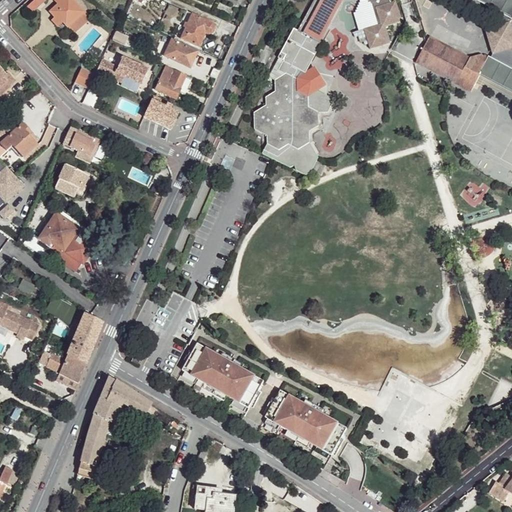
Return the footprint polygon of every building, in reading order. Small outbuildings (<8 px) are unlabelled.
[(39,0),(35,0),(28,6),(34,12),(43,3),(39,0)] [(50,11),(56,17),(58,15),(63,21),(68,26),(85,11),(74,0),(54,0),(58,4),(50,11)] [(316,0),(299,32),(294,29),(278,58),(285,62),(285,60),(292,64),(286,74),(275,81),(276,92),(266,98),(267,106),(254,114),(255,130),(267,137),(268,145),(263,155),(285,166),(296,171),(303,174),(312,172),(319,157),(310,144),(309,133),(318,127),(319,115),(327,114),(331,106),(327,98),(317,92),(309,97),(299,92),(298,80),(302,72),(305,74),(322,44),(319,41),(341,0),(316,0)] [(299,32),(316,0),(309,0),(294,29),(299,32)] [(365,0),(364,2),(374,7),(379,26),(356,34),(357,39),(361,38),(363,43),(366,42),(368,47),(372,45),(372,47),(374,45),(381,49),(393,45),(388,29),(404,23),(397,2),(392,3),(390,0),(365,0)] [(511,0),(492,0),(490,5),(511,16),(511,0)] [(511,20),(511,16),(490,5),(497,28),(487,31),(493,50),(488,57),(511,69),(511,38),(508,26),(511,20)] [(211,22),(192,13),(181,39),(200,47),(206,34),(211,35),(214,33),(216,31),(216,27),(216,25),(213,22),(211,22)] [(58,15),(56,17),(52,20),(58,26),(63,21),(58,15)] [(125,45),(129,37),(117,31),(113,39),(125,45)] [(470,60),(453,51),(451,55),(444,52),(447,48),(430,38),(417,63),(457,84),(458,83),(470,60)] [(188,56),(195,58),(198,51),(172,40),(165,55),(185,64),(188,56)] [(191,67),(195,58),(188,56),(185,64),(191,67)] [(511,69),(488,57),(484,65),(480,73),(509,89),(511,83),(511,69)] [(98,69),(96,71),(98,72),(106,76),(115,80),(118,74),(127,78),(144,85),(150,69),(124,58),(120,68),(101,61),(98,69)] [(470,60),(458,83),(473,90),(482,74),(480,73),(484,65),(478,61),(470,59),(470,60)] [(285,60),(285,62),(280,71),(286,74),(292,64),(285,60)] [(9,84),(15,78),(8,71),(6,73),(0,66),(0,96),(11,87),(9,84)] [(176,99),(186,76),(167,68),(157,90),(176,99)] [(74,83),(88,89),(95,76),(81,69),(74,83)] [(100,90),(106,76),(98,72),(91,86),(100,90)] [(118,74),(115,80),(124,84),(127,78),(118,74)] [(15,78),(9,84),(11,87),(17,81),(15,78)] [(458,83),(457,84),(472,93),(473,90),(458,83)] [(154,95),(145,117),(171,129),(179,112),(160,103),(163,98),(154,95)] [(23,147),(28,152),(38,144),(30,136),(26,132),(29,129),(23,123),(12,132),(6,125),(0,130),(0,140),(1,142),(0,142),(0,143),(6,151),(12,146),(18,152),(23,147)] [(75,158),(89,164),(100,141),(77,130),(76,132),(70,129),(63,144),(78,150),(75,158)] [(23,157),(28,152),(23,147),(18,152),(23,157)] [(10,162),(18,159),(14,149),(6,153),(10,162)] [(82,192),(89,176),(65,165),(55,188),(74,198),(78,190),(82,192)] [(24,188),(6,168),(0,172),(0,198),(5,205),(24,188)] [(9,206),(0,213),(0,216),(4,221),(14,212),(9,206)] [(77,229),(73,226),(76,222),(59,210),(40,239),(31,233),(24,243),(47,259),(50,255),(75,272),(93,248),(82,240),(84,237),(80,235),(78,237),(74,234),(77,229)] [(81,323),(74,320),(79,309),(54,298),(47,314),(72,325),(67,335),(74,340),(67,354),(67,355),(86,363),(102,323),(84,316),(81,323)] [(0,322),(1,322),(18,330),(17,334),(15,336),(23,340),(24,337),(32,340),(39,326),(6,310),(8,306),(0,302),(0,322)] [(1,322),(0,322),(0,325),(17,334),(18,330),(1,322)] [(265,385),(200,347),(184,372),(180,381),(246,419),(250,411),(265,385)] [(134,362),(140,365),(146,353),(140,350),(134,362)] [(75,389),(86,363),(67,355),(67,354),(65,360),(52,355),(47,367),(58,373),(55,379),(75,389)] [(109,377),(92,415),(93,415),(77,474),(94,479),(109,422),(113,424),(117,421),(121,410),(120,405),(123,404),(149,419),(156,407),(109,377)] [(282,394),(265,385),(250,411),(246,419),(262,429),(282,394)] [(348,433),(282,394),(262,429),(328,467),(332,460),(348,433)] [(6,467),(0,478),(0,481),(1,482),(6,484),(6,485),(7,485),(13,471),(6,467)] [(511,496),(511,478),(511,479),(505,475),(498,485),(495,484),(488,494),(502,503),(507,494),(511,496)] [(196,487),(194,506),(205,507),(204,510),(204,511),(232,511),(235,495),(221,493),(221,489),(196,487)]
